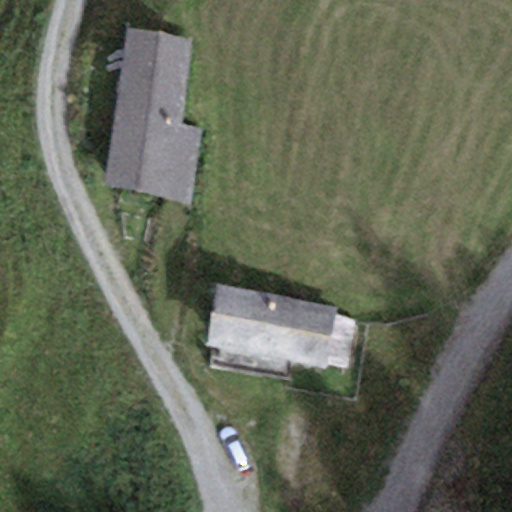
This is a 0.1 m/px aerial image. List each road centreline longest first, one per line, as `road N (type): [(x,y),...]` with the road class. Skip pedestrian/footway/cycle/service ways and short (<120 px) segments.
road 1 (track): [(70,0),(51,95),(58,158),(87,231),(200,434),(226,511)]
road 2 (track): [(382,511),(511,276)]
